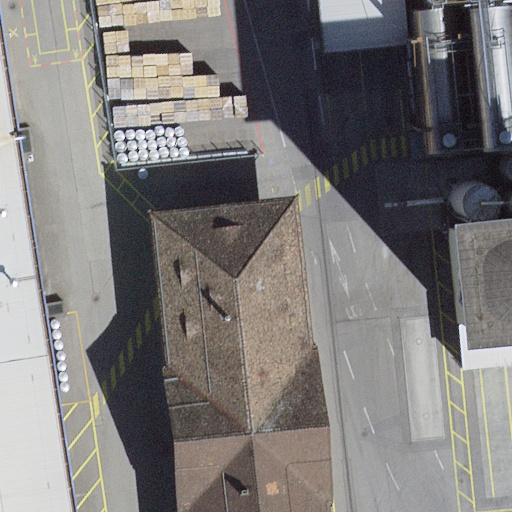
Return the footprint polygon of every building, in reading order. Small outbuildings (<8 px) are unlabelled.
[(406,0),(314,0),(326,57),(412,49),(406,0)] [(511,4),(476,7),(487,154),(511,152),(511,4)] [(457,9),(415,13),(426,160),(468,157),(457,9)] [(0,511),(68,511),(0,31),(0,511)] [(334,511),(305,206),(160,220),(187,511),(334,511)] [(511,229),(468,233),(480,355),(511,352),(511,229)]
